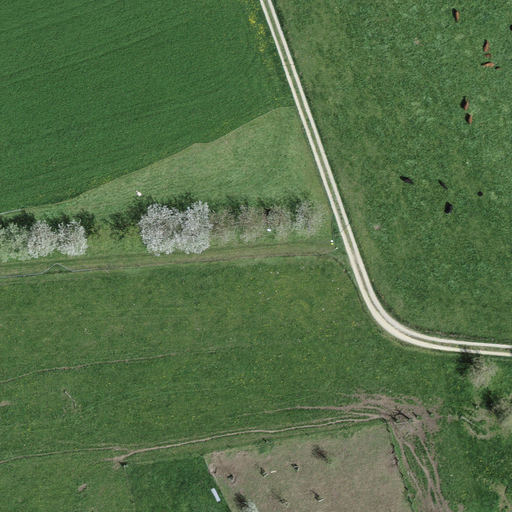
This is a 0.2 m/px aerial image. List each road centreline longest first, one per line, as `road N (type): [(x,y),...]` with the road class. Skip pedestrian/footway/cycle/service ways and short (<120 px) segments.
road 1 (unclassified): [(511,358),(415,344),(380,323),(265,0)]
road 2 (track): [(356,255),(0,277)]
